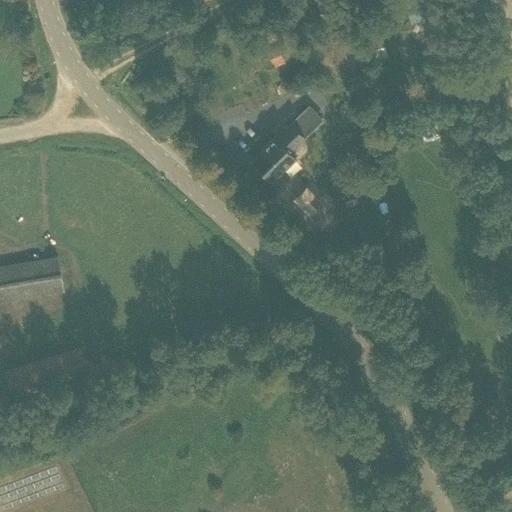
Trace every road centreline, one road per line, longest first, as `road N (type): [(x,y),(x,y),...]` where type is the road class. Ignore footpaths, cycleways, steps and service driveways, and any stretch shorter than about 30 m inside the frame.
road 1 (tertiary): [(441,511),(375,367),(340,324),(76,84),(47,0)]
road 2 (track): [(48,139),(76,84),(221,0)]
road 3 (track): [(140,142),(92,134),(0,145)]
road 4 (track): [(511,132),(506,78),(478,0)]
